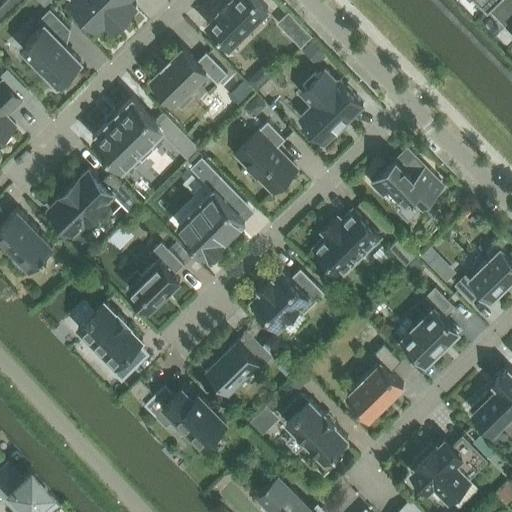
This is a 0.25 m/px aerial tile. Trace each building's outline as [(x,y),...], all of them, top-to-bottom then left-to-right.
[(21,0),(4,0),(0,4),(0,11),(5,16),(21,0)] [(106,18),(114,26),(137,4),(133,0),(72,0),(98,26),(106,18)] [(207,22),(230,45),(268,7),(261,0),(228,0),(222,6),(222,7),(207,22)] [(494,0),(489,6),(488,7),(501,20),(511,30),(511,11),(511,10),(500,0),(494,0)] [(44,24),(23,46),(58,82),(81,60),(60,39),(70,29),(50,8),(39,19),(44,24)] [(279,21),(301,44),(311,34),(289,11),(279,21)] [(313,40),(304,49),(312,57),(321,48),(313,40)] [(198,60),(184,45),(172,57),(164,65),(152,76),(175,100),(182,107),(194,95),(188,88),(206,70),(218,82),(228,72),(207,51),(198,60)] [(364,102),(339,77),(337,79),(325,67),(302,90),(314,102),(300,115),(325,140),(364,102)] [(264,81),(255,72),(248,79),(257,88),(264,81)] [(0,139),(16,123),(5,111),(10,106),(12,107),(22,98),(4,79),(0,82),(0,139)] [(247,94),(254,88),(245,79),(238,85),(247,94)] [(266,100),(257,91),(244,103),(249,109),(251,110),(256,110),(266,100)] [(156,119),(133,96),(93,135),(124,166),(137,153),(143,159),(156,146),(151,140),(164,127),(156,119)] [(164,110),(156,119),(164,127),(173,119),(164,110)] [(297,167),(277,146),(286,138),(268,119),(258,129),(259,130),(236,152),(274,190),(297,167)] [(199,149),(190,157),(195,163),(204,154),(199,149)] [(415,155),(404,165),(396,157),(373,180),(384,192),(391,185),(406,201),(413,194),(415,196),(417,195),(424,202),(443,184),(415,155)] [(213,188),(178,222),(209,253),(241,222),(232,213),(237,209),(229,201),(238,192),(221,174),(208,161),(197,171),(210,185),(213,188)] [(52,202),(49,204),(52,207),(53,206),(54,208),(54,209),(55,210),(69,224),(68,224),(70,226),(71,225),(72,227),(74,230),(77,227),(86,217),(87,218),(89,215),(101,202),(102,203),(104,201),(104,200),(111,193),(112,194),(114,191),(132,210),(141,201),(111,171),(102,179),(95,171),(94,170),(93,170),(91,169),(92,168),(89,165),(87,168),(80,175),(79,175),(76,178),(65,189),(62,192),(52,202)] [(17,206),(6,217),(2,213),(3,211),(0,207),(0,235),(17,252),(11,258),(23,269),(28,264),(30,266),(43,254),(44,256),(48,252),(46,250),(54,243),(17,206)] [(338,214),(322,230),(326,234),(314,246),(342,274),(381,235),(353,207),(342,218),(338,214)] [(134,233),(123,222),(108,237),(119,248),(134,233)] [(399,236),(389,246),(406,263),(416,253),(399,236)] [(158,299),(159,300),(163,296),(163,295),(180,278),(175,272),(184,263),(162,240),(150,252),(157,259),(141,274),(137,270),(127,280),(131,284),(129,286),(150,308),(158,299)] [(511,255),(498,241),(486,252),(490,256),(470,276),(466,271),(455,283),(471,300),(483,289),(491,297),(497,291),(498,292),(511,280),(509,278),(511,275),(511,255)] [(439,252),(432,245),(422,254),(429,262),(439,252)] [(68,259),(74,266),(81,259),(74,253),(68,259)] [(415,257),(405,267),(413,276),(424,266),(415,257)] [(283,267),(274,277),(272,275),(260,286),(262,289),(253,298),(279,324),(298,305),(304,311),(324,291),(301,267),(292,276),(283,267)] [(407,316),(395,328),(402,335),(402,336),(408,342),(412,346),(411,347),(415,351),(416,350),(426,360),(437,350),(438,351),(449,340),(448,339),(459,328),(449,317),(450,317),(446,313),(455,304),(436,284),(426,294),(435,303),(414,324),(407,316)] [(92,338),(89,341),(100,352),(104,349),(115,361),(111,366),(122,378),(149,352),(139,342),(143,338),(104,299),(79,324),(92,338)] [(238,337),(208,366),(229,388),(258,359),(263,363),(272,354),(274,356),(280,349),(269,338),(263,344),(252,334),(244,342),(238,337)] [(369,416),(404,382),(391,369),(401,360),(385,342),(373,353),(380,360),(347,393),(369,416)] [(277,365),(286,374),(296,363),(288,354),(277,365)] [(494,381),(498,385),(489,393),(487,390),(470,406),(494,430),(511,412),(511,368),(509,366),(494,381)] [(302,368),(288,382),(296,390),(310,376),(302,368)] [(150,389),(140,378),(129,389),(140,399),(150,389)] [(199,392),(194,397),(183,386),(175,393),(166,383),(146,403),(156,414),(165,405),(175,415),(170,420),(182,432),(187,427),(203,444),(227,421),(199,392)] [(283,387),(272,398),(278,405),(289,393),(283,387)] [(301,391),(281,411),(288,418),(287,420),(297,430),(287,440),(297,450),(307,440),(313,446),(310,450),(319,459),(323,456),(325,459),(336,449),(339,452),(349,443),(345,439),(348,436),(334,422),(335,420),(325,410),(324,412),(310,397),(308,399),(301,391)] [(267,405),(249,422),(261,434),(279,417),(267,405)] [(417,464),(411,470),(443,502),(449,497),(450,496),(460,506),(480,487),(470,477),(471,476),(470,475),(487,459),(463,434),(452,444),(445,437),(439,443),(437,442),(435,444),(432,441),(415,458),(418,461),(416,463),(417,464)] [(497,450),(481,434),(474,440),(490,457),(497,450)] [(29,466),(19,476),(7,463),(0,468),(0,489),(15,506),(20,501),(27,510),(34,503),(42,511),(50,511),(61,502),(49,489),(50,489),(29,466)] [(287,480),(294,473),(286,465),(279,472),(287,480)] [(316,511),(278,472),(259,491),(268,500),(262,505),(268,511),(292,511),(316,511)] [(508,502),(511,497),(511,479),(510,477),(497,490),(508,502)] [(495,496),(487,504),(494,511),(495,511),(503,504),(495,496)] [(421,511),(410,500),(397,511),(421,511)]
